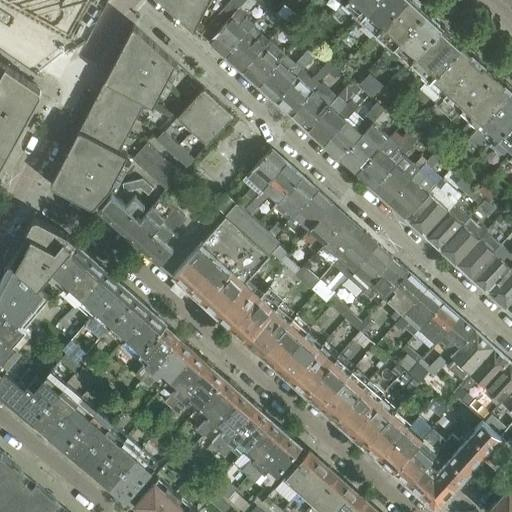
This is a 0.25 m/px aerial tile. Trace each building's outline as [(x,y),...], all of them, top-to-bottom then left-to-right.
[(1,0),(71,37),(91,0),(1,0)] [(165,0),(194,26),(208,0),(165,0)] [(201,33),(211,41),(240,9),(247,0),(230,0),(202,32),(201,33)] [(344,0),(345,0),(361,15),(374,0),(344,0)] [(374,0),(361,15),(378,30),(405,0),(374,0)] [(420,3),(417,0),(405,0),(378,30),(394,45),(427,8),(421,5),(420,3)] [(394,45),(410,60),(442,24),(441,23),(440,20),(427,8),(394,45)] [(211,41),(228,56),(252,29),(255,26),(256,24),(248,17),(248,16),(240,9),(211,41)] [(410,60),(430,78),(464,42),(462,41),(461,42),(460,39),(456,36),(455,36),(454,35),(453,32),(445,25),(442,24),(410,60)] [(105,81),(145,102),(154,106),(176,62),(134,25),(123,47),(105,81)] [(270,40),(255,26),(252,29),(228,56),(244,70),(270,40)] [(244,70),(261,85),(287,55),(270,40),(244,70)] [(464,42),(430,78),(427,81),(443,96),(479,56),(464,42)] [(261,85),(278,100),(301,73),(304,70),(319,53),(312,47),(297,64),(287,55),(261,85)] [(443,96),(460,111),(496,72),(479,56),(443,96)] [(0,168),(42,92),(41,87),(0,59),(0,168)] [(301,73),(278,100),(294,115),(319,86),(322,83),(315,77),(314,78),(304,70),(301,73)] [(460,111),(476,126),(511,86),(496,72),(460,111)] [(97,97),(137,118),(145,102),(105,81),(97,97)] [(310,129),(327,144),(356,111),(361,106),(353,99),(361,89),(352,82),(330,107),(310,129)] [(294,115),(310,129),(330,107),(319,96),(324,90),(319,86),(294,115)] [(511,86),(476,126),(493,141),(511,120),(511,86)] [(177,118),(207,143),(234,114),(203,87),(177,118)] [(88,113),(128,134),(137,118),(97,97),(88,113)] [(364,118),(356,111),(327,144),(343,158),(366,133),(375,123),(385,111),(377,103),(364,118)] [(128,134),(88,113),(80,129),(120,150),(128,134)] [(511,120),(493,141),(510,157),(511,154),(511,120)] [(366,133),(343,158),(359,173),(389,140),(391,137),(375,123),(366,133)] [(130,155),(120,150),(80,129),(51,184),(94,206),(111,189),(130,155)] [(155,142),(185,168),(194,158),(164,132),(155,142)] [(389,140),(359,173),(371,183),(376,188),(396,165),(404,157),(397,151),(399,149),(389,140)] [(133,159),(167,189),(181,173),(147,143),(133,159)] [(238,203),(244,209),(287,162),(271,147),(247,173),(242,179),(252,188),(238,203)] [(405,155),(404,157),(396,165),(376,188),(392,203),(422,169),(405,155)] [(426,164),(431,169),(440,159),(435,155),(426,164)] [(303,175),(287,162),(244,209),(250,215),(263,200),(273,209),(279,202),(303,175)] [(422,169),(392,203),(408,217),(429,194),(435,186),(438,183),(422,169)] [(315,186),(303,175),(279,202),(290,212),(288,215),(291,218),(319,188),(316,185),(315,186)] [(98,209),(160,263),(160,261),(172,248),(173,247),(170,244),(179,235),(174,231),(186,218),(161,195),(161,194),(143,179),(121,184),(98,209)] [(408,217),(428,234),(457,201),(451,195),(455,190),(442,179),(438,183),(435,186),(429,194),(408,217)] [(319,188),(291,218),(295,221),(297,218),(309,228),(333,202),(321,192),(323,191),(319,188)] [(227,194),(216,205),(225,214),(237,203),(228,195),(227,194)] [(428,234),(443,248),(471,216),(461,208),(463,206),(457,201),(428,234)] [(333,202),(309,228),(302,236),(311,244),(310,245),(317,252),(349,216),(333,202)] [(206,303),(218,314),(246,282),(281,243),(237,203),(225,214),(173,274),(199,297),(199,298),(201,300),(202,299),(203,300),(202,301),(205,303),(206,303)] [(353,220),(349,216),(317,252),(332,265),(333,264),(340,256),(363,229),(364,228),(354,219),(353,220)] [(471,216),(443,248),(459,263),(487,231),(482,226),(481,226),(471,216)] [(38,286),(50,272),(76,242),(68,235),(37,218),(33,220),(10,263),(11,263),(38,286)] [(340,270),(348,277),(378,243),(379,241),(368,232),(367,233),(363,229),(340,256),(333,264),(340,270)] [(487,231),(459,263),(475,277),(503,245),(492,236),(492,235),(487,231)] [(50,272),(65,286),(92,256),(76,242),(50,272)] [(348,277),(363,290),(370,283),(393,255),(394,254),(383,245),(383,246),(378,243),(348,277)] [(485,286),(489,290),(511,265),(511,253),(503,245),(475,277),(485,286)] [(370,283),(363,290),(371,297),(377,290),(385,297),(409,269),(393,255),(370,283)] [(65,286),(81,300),(107,270),(92,256),(65,286)] [(11,263),(10,263),(0,281),(0,306),(24,328),(51,297),(38,286),(11,263)] [(511,265),(489,290),(509,307),(511,303),(511,265)] [(77,304),(91,317),(122,283),(107,270),(81,300),(77,304)] [(388,300),(404,314),(428,287),(412,272),(388,300)] [(238,332),(248,340),(276,308),(274,306),(292,286),(284,278),(278,285),(274,282),(262,295),(261,294),(235,324),(232,327),(238,332)] [(261,294),(246,282),(218,314),(226,321),(231,326),(234,323),(235,324),(261,294)] [(91,317),(107,330),(137,296),(122,283),(91,317)] [(420,328),(444,301),(428,287),(404,314),(395,324),(401,329),(404,326),(414,335),(420,328)] [(152,309),(137,296),(107,330),(121,343),(152,309)] [(445,300),(444,301),(420,328),(435,342),(437,340),(459,315),(456,312),(457,312),(445,300)] [(0,306),(0,334),(18,349),(31,334),(24,328),(0,306)] [(262,352),(290,320),(276,308),(248,340),(255,347),(261,353),(261,352),(262,352)] [(167,323),(152,309),(121,343),(136,357),(138,355),(166,323),(167,323)] [(459,315),(437,340),(440,343),(442,341),(446,344),(444,347),(453,355),(475,329),(476,328),(464,317),(463,318),(459,315)] [(290,320),(262,352),(261,353),(267,358),(277,366),(305,334),(290,320)] [(136,375),(143,381),(183,336),(178,332),(177,333),(174,330),(166,323),(138,355),(147,363),(136,375)] [(495,347),(475,329),(453,355),(451,357),(455,360),(448,368),(464,382),(495,347)] [(365,348),(368,351),(374,345),(360,332),(353,339),(364,349),(365,348)] [(0,360),(8,367),(8,366),(20,352),(18,349),(0,334),(0,360)] [(291,378),(291,379),(320,347),(305,334),(277,366),(285,373),(285,374),(290,378),(291,378)] [(183,336),(143,381),(150,387),(160,375),(168,382),(196,350),(187,342),(184,340),(186,339),(183,336)] [(71,339),(63,348),(67,352),(78,362),(87,353),(71,339)] [(297,384),(307,392),(335,360),(320,347),(291,379),(297,384)] [(511,361),(495,347),(464,382),(462,385),(469,391),(478,381),(487,389),(511,361)] [(196,350),(168,382),(176,389),(166,401),(172,407),(212,363),(207,358),(207,359),(204,356),(203,357),(196,350)] [(45,364),(52,370),(61,359),(62,358),(55,353),(45,364)] [(63,368),(71,374),(74,371),(75,372),(81,365),(67,353),(61,360),(66,364),(63,368)] [(82,362),(94,372),(99,366),(87,355),(82,362)] [(335,360),(307,392),(315,399),(314,400),(320,405),(320,404),(321,404),(349,373),(335,360)] [(511,361),(511,362),(511,361),(487,389),(496,397),(492,402),(498,407),(511,391),(511,361)] [(198,408),(226,377),(226,376),(225,377),(217,369),(217,368),(214,366),(215,365),(212,363),(172,407),(180,413),(190,401),(198,408)] [(24,365),(17,373),(21,377),(27,370),(28,369),(24,365)] [(0,375),(0,389),(20,407),(44,379),(30,367),(28,369),(27,370),(21,377),(17,373),(8,366),(8,367),(0,375)] [(101,367),(96,374),(102,379),(107,372),(101,367)] [(20,407),(35,420),(67,383),(52,370),(44,379),(20,407)] [(326,410),(336,418),(364,386),(349,373),(321,404),(320,405),(326,410)] [(215,424),(243,392),(242,391),(240,389),(240,388),(229,377),(228,378),(226,377),(198,408),(208,417),(197,429),(205,436),(215,424)] [(35,420),(51,433),(81,398),(83,396),(67,383),(35,420)] [(364,386),(336,418),(344,425),(344,426),(349,431),(350,430),(350,431),(378,399),(364,386)] [(511,391),(498,407),(505,413),(509,408),(511,410),(511,391)] [(243,392),(215,424),(223,431),(207,449),(213,455),(219,448),(259,405),(254,400),(253,402),(243,392)] [(51,433),(66,446),(97,411),(81,398),(51,433)] [(356,436),(365,444),(394,412),(378,399),(350,431),(355,436),(356,436)] [(262,407),(259,405),(219,448),(226,455),(236,443),(244,450),(272,419),(261,409),(262,407)] [(66,446),(82,459),(112,424),(97,411),(66,446)] [(408,425),(394,412),(365,444),(374,451),(373,452),(378,457),(379,456),(379,457),(408,425)] [(242,469),(249,475),(289,431),(284,426),(283,428),(272,419),(244,450),(252,457),(242,469)] [(445,462),(437,471),(455,488),(501,436),(484,420),(462,443),(453,434),(447,440),(443,436),(443,445),(436,454),(445,462)] [(82,459),(97,472),(127,437),(112,424),(82,459)] [(385,462),(394,470),(421,440),(423,438),(408,425),(379,457),(385,463),(385,462)] [(289,431),(249,475),(256,481),(266,469),(274,476),(300,447),(302,448),(302,447),(301,446),(303,444),(302,443),(301,445),(291,435),(292,434),(289,431)] [(97,472),(112,485),(142,449),(127,437),(97,472)] [(409,483),(410,483),(428,463),(436,454),(421,440),(394,470),(406,480),(405,481),(408,483),(409,483)] [(142,449),(112,485),(127,497),(157,462),(142,449)] [(282,479),(298,492),(324,462),(309,449),(282,479)] [(71,511),(0,451),(0,511),(71,511)] [(436,454),(428,463),(437,471),(445,462),(436,454)] [(167,463),(187,480),(193,474),(173,456),(167,463)] [(338,475),(324,462),(298,492),(312,505),(338,475)] [(428,463),(410,483),(434,506),(439,505),(455,488),(437,471),(428,463)] [(193,474),(187,480),(204,495),(210,489),(193,474)] [(312,505),(320,511),(331,511),(353,487),(338,475),(312,505)] [(134,504),(143,511),(196,511),(158,479),(134,504)] [(487,511),(488,511),(511,511),(511,483),(487,511)] [(331,511),(356,511),(367,500),(353,487),(331,511)] [(206,497),(222,511),(225,511),(230,507),(212,491),(206,497)] [(229,498),(243,511),(249,504),(235,491),(229,498)] [(380,511),(367,500),(356,511),(380,511)] [(268,508),(272,511),(280,511),(283,509),(273,501),(268,508)]
